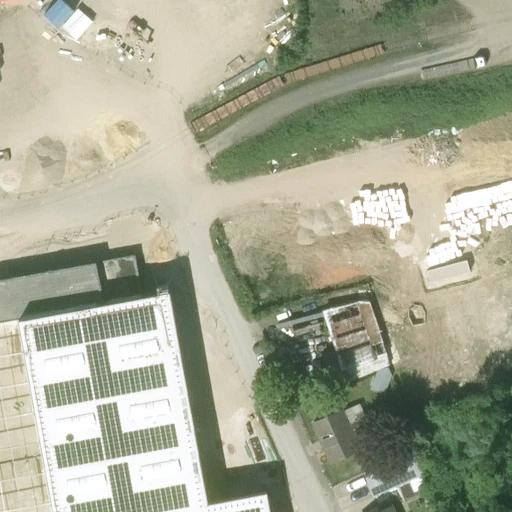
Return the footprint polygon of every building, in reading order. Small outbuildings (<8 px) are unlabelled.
[(281,201),(219,225),(231,256),(293,232),(281,201)] [(299,240),(279,245),(286,272),(306,267),(299,240)] [(246,254),(237,256),(242,277),(252,274),(246,254)] [(0,511),(268,511),(265,492),(208,502),(168,291),(142,296),(134,255),(0,279),(0,511)] [(511,270),(448,285),(454,311),(460,309),(473,364),(511,354),(511,270)] [(323,311),(341,371),(331,374),(336,388),(389,367),(370,304),(363,304),(357,305),(356,303),(323,311)] [(313,423),(331,463),(359,450),(341,412),(313,423)] [(424,475),(415,452),(361,473),(370,496),(424,475)]
